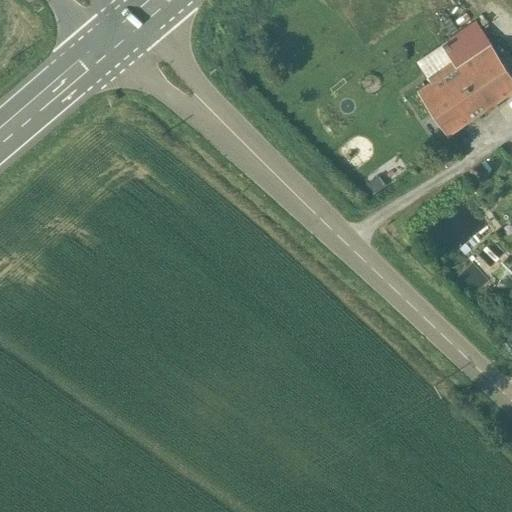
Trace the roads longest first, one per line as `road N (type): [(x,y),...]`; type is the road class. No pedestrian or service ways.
road 1 (tertiary): [(511,403),(123,32)]
road 2 (secondary): [(123,32),(0,139)]
